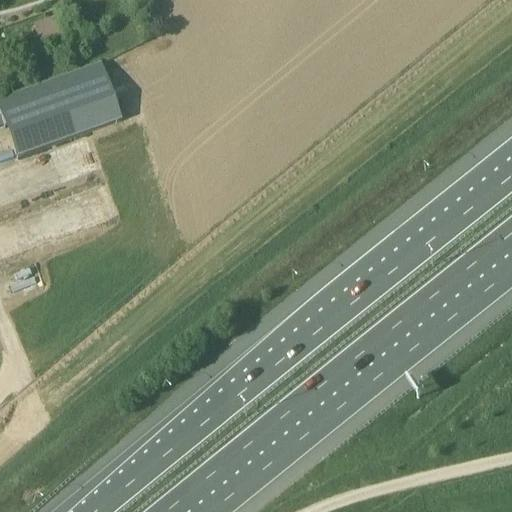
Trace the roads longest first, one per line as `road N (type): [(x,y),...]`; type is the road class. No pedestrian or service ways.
road 1 (motorway): [(511,169),(85,511)]
road 2 (motorway): [(180,511),(511,241)]
road 3 (track): [(511,460),(313,511)]
